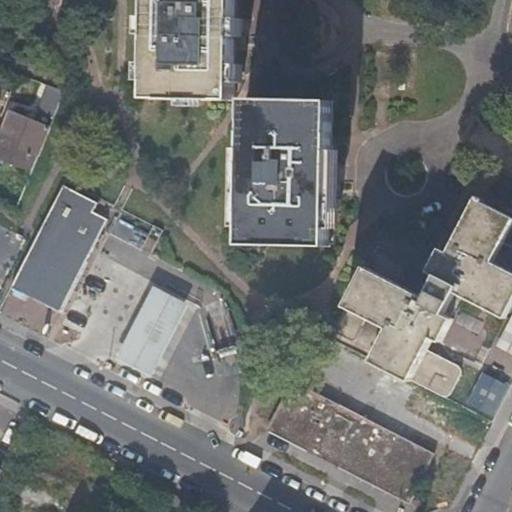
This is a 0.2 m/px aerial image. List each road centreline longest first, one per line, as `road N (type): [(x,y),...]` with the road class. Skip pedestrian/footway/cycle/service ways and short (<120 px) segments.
road 1 (secondary): [(297,511),(0,359)]
road 2 (unknown): [(261,300),(271,351),(233,477)]
